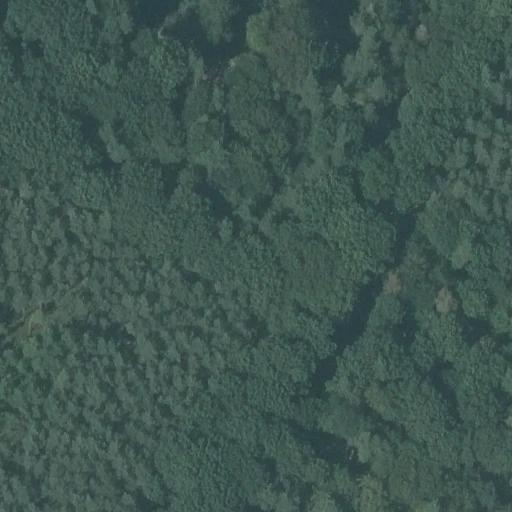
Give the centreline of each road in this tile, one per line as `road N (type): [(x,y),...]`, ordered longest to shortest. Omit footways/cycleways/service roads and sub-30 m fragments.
road 1 (track): [(269,433),(507,0)]
road 2 (track): [(426,511),(269,433)]
